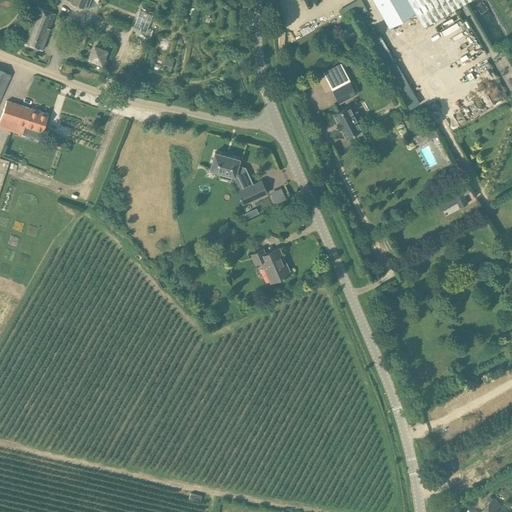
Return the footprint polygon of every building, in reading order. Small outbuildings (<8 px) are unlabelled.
[(471,0),(357,0),(381,34),(412,17),(421,32),(459,7),(471,0)] [(38,7),(24,43),(42,50),(56,14),(38,7)] [(140,10),(133,27),(146,32),(152,15),(140,10)] [(444,29),(463,22),(460,14),(441,22),(444,29)] [(388,61),(393,58),(383,39),(378,42),(388,61)] [(101,62),(105,51),(93,46),(89,58),(101,62)] [(174,70),(176,59),(165,58),(164,69),(174,70)] [(385,66),(401,90),(412,83),(396,59),(385,66)] [(0,99),(11,75),(0,69),(0,99)] [(356,94),(350,82),(333,90),(340,103),(356,94)] [(19,103),(6,99),(0,117),(0,127),(11,131),(22,135),(26,126),(34,129),(41,131),(47,113),(19,103)] [(353,113),(349,105),(333,114),(338,122),(337,123),(340,129),(341,129),(346,137),(353,134),(355,137),(362,133),(360,130),(362,129),(357,121),(361,119),(357,111),(353,113)] [(71,152),(69,158),(77,161),(79,155),(71,152)] [(232,175),(238,177),(243,188),(243,189),(249,201),(267,193),(261,180),(253,184),(249,175),(244,177),(242,171),(236,170),(239,159),(215,152),(210,169),(220,172),(219,176),(231,180),(232,175)] [(466,188),(436,204),(441,212),(457,203),(460,207),(466,204),(463,197),(469,194),(466,188)] [(257,209),(245,215),(248,220),(260,215),(257,209)] [(282,257),(278,248),(265,254),(263,249),(252,254),(256,264),(263,260),(272,281),(287,275),(279,258),(282,257)] [(499,367),(482,376),(489,389),(486,390),(484,391),(492,405),(494,404),(497,403),(499,407),(497,408),(502,418),(511,412),(511,390),(506,380),(499,367)] [(507,511),(494,498),(478,511),(507,511)]
